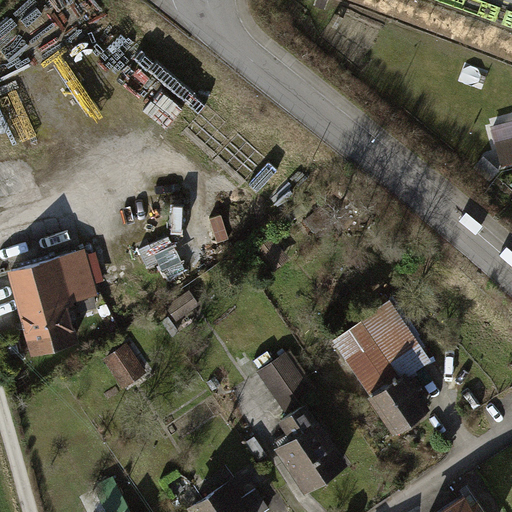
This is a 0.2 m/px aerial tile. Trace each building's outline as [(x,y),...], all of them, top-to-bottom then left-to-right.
[(500,161),(511,160),(511,120),(499,121),(500,161)] [(246,179),(268,156),(243,132),(220,155),(246,179)] [(297,219),(308,210),(301,201),(290,209),(297,219)] [(256,248),(274,270),(291,257),(273,234),(256,248)] [(57,259),(7,273),(28,354),(78,341),(57,259)] [(167,304),(177,319),(201,303),(191,288),(167,304)] [(386,296),(331,333),(398,430),(421,415),(398,381),(430,359),(386,296)] [(100,322),(107,336),(121,329),(114,315),(100,322)] [(162,320),(173,336),(180,331),(169,316),(162,320)] [(104,358),(123,388),(146,373),(127,343),(104,358)] [(289,348),(262,365),(293,414),(321,397),(289,348)] [(317,416),(277,442),(306,488),(346,462),(317,416)] [(250,511),(229,477),(191,499),(198,511),(250,511)] [(480,511),(467,492),(437,511),(480,511)]
